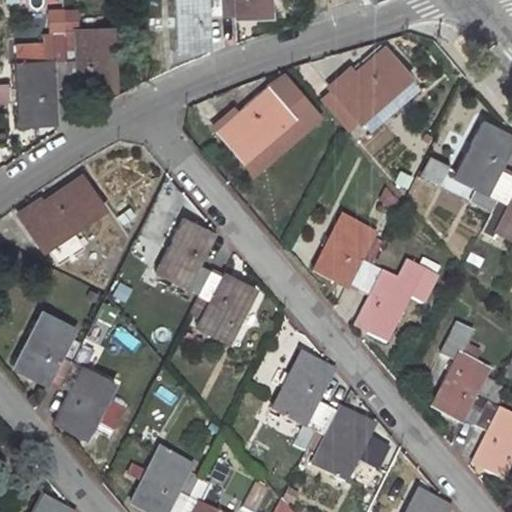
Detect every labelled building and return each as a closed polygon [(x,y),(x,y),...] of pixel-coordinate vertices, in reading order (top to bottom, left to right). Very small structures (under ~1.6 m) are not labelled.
[(171,0),(174,50),(189,49),(189,44),(207,43),(206,16),(218,15),(217,0),(171,0)] [(217,0),(218,15),(248,14),(249,18),(265,17),(264,0),(217,0)] [(63,88),(91,86),(92,91),(108,90),(106,30),(72,31),(72,40),(61,40),(62,62),(63,88)] [(367,106),(383,93),(385,96),(410,75),(384,44),(346,77),(343,73),(331,84),(359,118),(370,109),(367,106)] [(62,62),(15,64),(17,123),(35,122),(35,117),(51,116),(50,88),(63,88),(62,62)] [(257,135),(275,120),(277,123),(290,112),(261,79),(250,88),(253,91),(213,124),(239,155),(260,138),(257,135)] [(478,120),(451,174),(478,189),(471,202),(488,211),(507,173),(494,166),(508,141),(492,132),(494,129),(478,120)] [(511,174),(507,173),(488,211),(499,216),(493,228),(511,237),(511,174)] [(25,206),(11,216),(36,250),(97,207),(75,176),(28,210),(25,206)] [(181,217),(155,269),(196,290),(207,268),(198,264),(211,238),(193,230),(196,225),(181,217)] [(354,289),(377,245),(365,239),(367,235),(336,219),(310,270),(325,277),(327,274),(354,289)] [(383,340),(408,293),(422,300),(435,274),(404,258),(394,277),(380,271),(390,252),(377,245),(354,289),(367,296),(356,318),(370,326),(367,332),(383,340)] [(226,341),(252,287),(238,280),(236,283),(207,268),(196,290),(209,296),(194,325),(226,341)] [(42,312),(15,365),(29,372),(31,369),(57,382),(79,340),(69,335),(72,328),(42,312)] [(85,436),(113,381),(82,364),(92,346),(79,340),(57,382),(70,389),(56,416),(71,423),(69,428),(85,436)] [(298,354),(271,407),(302,423),(291,443),(302,448),(325,404),(314,399),(327,374),(311,366),(313,361),(298,354)] [(472,395),(484,370),(454,354),(427,406),(443,414),(445,411),(471,424),(483,401),(472,395)] [(500,475),(511,451),(511,415),(483,401),(471,424),(484,431),(472,455),(487,463),(486,468),(500,475)] [(325,404),(302,448),(314,454),(311,460),(342,476),(369,424),(354,416),(353,418),(325,404)] [(163,511),(176,511),(196,473),(183,467),(186,462),(155,447),(128,500),(145,508),(147,504),(163,511)] [(220,511),(197,500),(208,479),(196,473),(176,511),(220,511)] [(254,481),(241,506),(252,511),(254,511),(266,488),(254,481)] [(414,493),(403,511),(440,511),(426,504),(428,500),(414,493)] [(36,500),(30,511),(49,511),(51,507),(36,500)]
